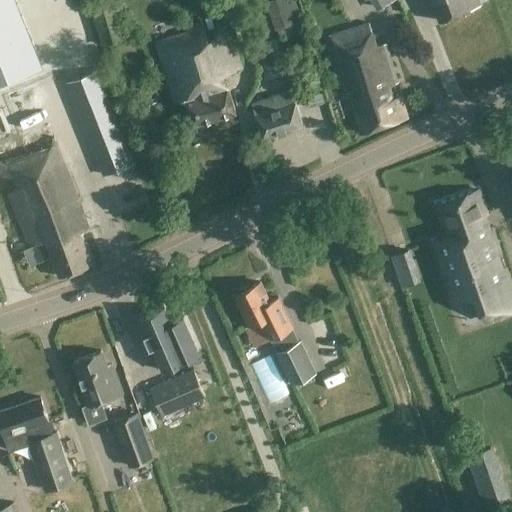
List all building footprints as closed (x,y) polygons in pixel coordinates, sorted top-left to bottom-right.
[(15,0),(0,0),(0,81),(42,65),(15,0)] [(265,0),(275,31),(298,22),(290,0),(288,1),(287,0),(265,0)] [(431,0),(440,21),(471,10),(470,9),(480,6),(477,0),(431,0)] [(126,37),(116,5),(92,13),(102,45),(126,37)] [(53,60),(81,49),(67,12),(39,23),(53,60)] [(407,118),(400,97),(391,99),(387,86),(398,82),(386,44),(376,46),(368,22),(327,34),(345,99),(351,97),(362,134),(407,118)] [(190,127),(236,113),(224,73),(241,68),(229,33),(207,40),(202,23),(187,28),(188,32),(156,42),(175,103),(181,101),(190,127)] [(276,49),(276,67),(298,68),(299,50),(276,49)] [(67,83),(103,175),(133,163),(96,71),(67,83)] [(302,124),(292,91),(252,103),(262,137),(302,124)] [(6,163),(0,160),(0,168),(2,175),(13,176),(17,186),(9,193),(30,246),(45,240),(59,276),(92,264),(79,231),(89,228),(54,137),(52,138),(50,146),(6,163)] [(447,237),(433,242),(454,302),(476,294),(485,320),(511,310),(511,288),(492,230),(490,231),(486,232),(480,216),(485,215),(486,214),(478,190),(453,198),(444,202),(436,204),(447,237)] [(403,308),(422,302),(411,272),(393,278),(403,308)] [(259,282),(235,294),(250,325),(245,327),(254,345),(293,326),(279,297),(269,301),(259,282)] [(164,308),(139,319),(146,334),(143,335),(149,349),(152,348),(162,370),(199,354),(183,318),(171,323),(164,308)] [(300,341),(276,353),(291,384),(315,372),(300,341)] [(74,360),(89,404),(82,406),(88,423),(107,417),(101,401),(122,394),(115,373),(110,375),(101,351),(74,360)] [(206,397),(202,387),(193,368),(150,387),(162,417),(206,397)] [(40,397),(0,410),(0,423),(4,435),(8,449),(28,442),(44,492),(73,481),(69,468),(56,431),(52,433),(48,420),(40,397)] [(137,413),(114,422),(130,466),(153,458),(137,413)] [(17,511),(14,503),(0,507),(0,511),(17,511)]
